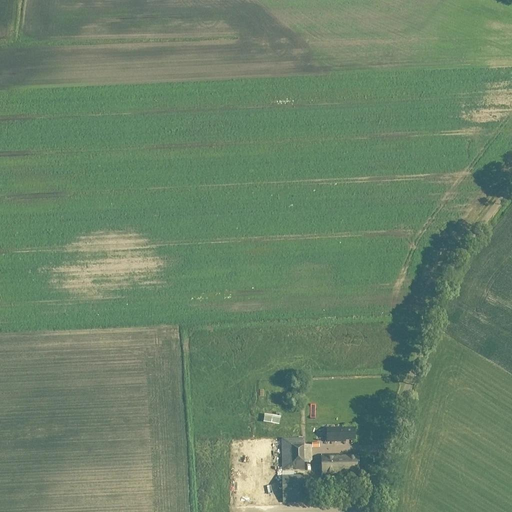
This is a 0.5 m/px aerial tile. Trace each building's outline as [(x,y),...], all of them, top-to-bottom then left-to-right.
[(346,434),(346,433),(325,434),(326,446),(340,446),(340,444),(347,444),(347,434),(346,434)] [(282,471),(304,470),(303,439),(281,440),(282,471)] [(353,455),(317,456),(317,478),(353,477),(353,455)] [(243,480),(254,480),(253,468),(243,468),(243,480)] [(283,504),(305,503),(304,477),(282,478),(283,504)] [(243,497),(233,498),(233,509),(244,509),(243,497)]
